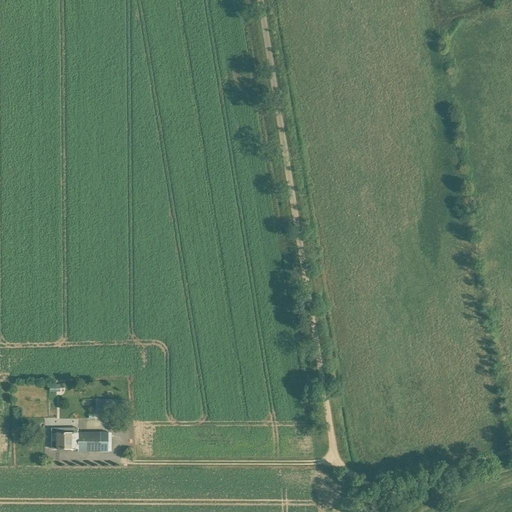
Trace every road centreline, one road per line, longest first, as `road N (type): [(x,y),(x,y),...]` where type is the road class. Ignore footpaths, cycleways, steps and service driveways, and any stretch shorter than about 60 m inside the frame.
road 1 (unclassified): [(337,457),(262,0)]
road 2 (unknown): [(131,461),(337,457)]
road 3 (track): [(511,453),(419,488),(372,489),(337,457)]
